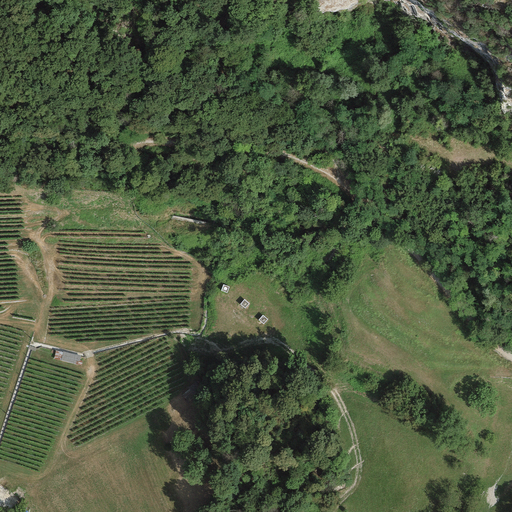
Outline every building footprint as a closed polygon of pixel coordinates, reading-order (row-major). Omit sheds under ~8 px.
[(397,153),(379,137),(370,147),(389,163),(397,153)] [(225,222),(172,212),(171,220),(224,230),(225,222)] [(442,237),(448,224),(423,213),(417,226),(442,237)] [(229,288),(223,285),(221,292),(227,294),(229,288)] [(249,305),(244,300),(239,305),(244,310),(249,305)] [(267,320),(262,315),(257,320),(263,325),(267,320)] [(79,361),(80,357),(55,351),(53,360),(81,367),(82,362),(79,361)] [(208,392),(197,380),(187,389),(189,391),(183,396),(192,407),(208,392)]
